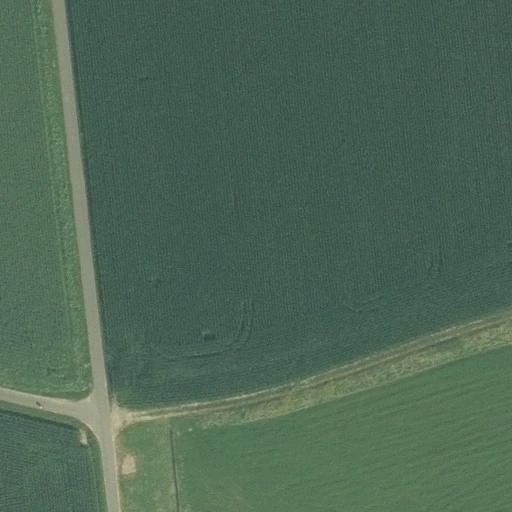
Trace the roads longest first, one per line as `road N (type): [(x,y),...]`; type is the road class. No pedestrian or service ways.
road 1 (unclassified): [(59,0),(105,423)]
road 2 (track): [(105,423),(262,399),(511,318)]
